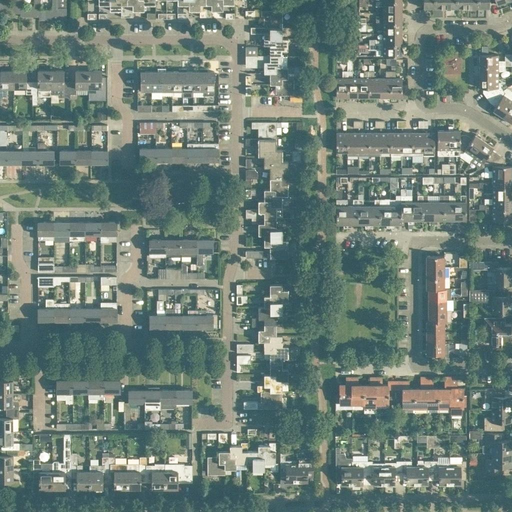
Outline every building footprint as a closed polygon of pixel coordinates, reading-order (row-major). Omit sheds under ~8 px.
[(2,0),(2,12),(13,12),(13,2),(20,2),(21,2),(20,0),(2,0)] [(20,0),(21,2),(20,2),(21,16),(31,16),(31,5),(39,5),(38,0),(20,0)] [(38,0),(39,5),(39,19),(49,19),(49,14),(57,14),(57,17),(66,17),(66,19),(66,0),(38,0)] [(127,17),(126,0),(110,0),(110,4),(110,10),(121,10),(121,17),(127,17)] [(126,0),(127,17),(133,17),(133,10),(144,10),(144,4),(143,0),(126,0)] [(200,16),(206,16),(205,0),(188,0),(189,4),(189,10),(200,10),(200,16)] [(205,0),(206,16),(212,16),(212,10),(223,10),(223,4),(222,0),(205,0)] [(375,6),(383,6),(383,11),(401,12),(401,1),(375,1),(375,6)] [(91,9),(87,9),(87,18),(96,18),(96,13),(91,13),(91,9)] [(264,16),(264,27),(282,27),(282,10),(261,10),(261,16),(264,16)] [(383,17),(376,17),(376,22),(401,22),(401,12),(383,11),(383,17)] [(376,27),(383,27),(383,33),(401,33),(401,22),(376,22),(376,27)] [(264,33),(264,44),(270,44),(275,44),(275,38),(282,38),(282,27),(264,27),(251,27),(251,33),(264,33)] [(383,39),(369,39),(369,44),(401,44),(401,33),(383,33),(383,39)] [(288,50),(288,38),(282,38),(275,38),(275,44),(270,44),(270,55),(282,55),(282,50),(288,50)] [(401,44),(369,44),(369,49),(383,49),(383,55),(401,55),(401,44)] [(511,55),(511,53),(504,53),(504,60),(498,60),(498,54),(479,54),(479,65),(505,65),(509,65),(511,65),(511,55)] [(270,55),(257,55),(251,55),(245,55),(245,64),(257,64),(257,61),(264,61),(264,72),(270,72),(275,72),(275,67),(282,67),(282,66),(282,55),(270,55)] [(347,58),(347,64),(347,96),(358,96),(358,77),(352,77),(352,70),(352,58),(347,58)] [(467,88),(467,62),(454,62),(453,71),(448,71),(448,88),(467,88)] [(347,96),(347,64),(342,64),(342,77),(336,77),(336,96),(347,96)] [(374,64),(369,64),(369,70),(369,96),(380,96),(380,77),(374,77),(374,70),(374,64)] [(505,70),(505,65),(479,65),(479,76),(498,76),(498,70),(505,70)] [(270,72),(270,84),(275,84),(275,83),(280,83),(281,78),(288,78),(288,77),(288,66),(282,66),(282,67),(275,67),(275,72),(270,72)] [(140,90),(151,90),(151,71),(144,71),(144,68),(137,68),(137,74),(140,74),(140,90)] [(158,71),(151,71),(151,90),(161,90),(161,68),(158,68),(158,71)] [(165,71),(165,68),(161,68),(161,90),(172,90),(172,71),(165,71)] [(179,71),(172,71),(172,90),(182,89),(182,68),(179,68),(179,71)] [(186,68),(182,68),(182,89),(193,89),(193,71),(186,71),(186,68)] [(199,71),(193,71),(193,89),(203,89),(203,68),(199,68),(199,71)] [(207,71),(207,68),(203,68),(203,89),(203,95),(214,95),(214,71),(207,71)] [(6,89),(13,89),(13,70),(1,70),(1,81),(0,80),(0,103),(1,104),(1,97),(6,97),(6,89)] [(26,70),(13,70),(13,89),(25,89),(25,95),(32,95),(32,81),(26,81),(26,70)] [(32,104),(36,104),(36,95),(38,95),(38,96),(50,96),(50,94),(50,70),(38,70),(38,81),(32,81),(32,95),(32,104)] [(66,97),(68,98),(69,98),(69,81),(64,81),(64,70),(50,70),(50,94),(58,94),(59,97),(64,97),(66,97)] [(69,98),(70,99),(70,94),(88,94),(88,88),(88,70),(76,70),(76,81),(69,81),(69,98)] [(96,88),(96,94),(107,94),(107,76),(101,76),(101,70),(88,70),(88,88),(96,88)] [(364,70),(364,77),(358,77),(358,96),(369,96),(369,70),(364,70)] [(385,70),(385,77),(380,77),(380,96),(390,96),(390,70),(385,70)] [(396,77),(396,70),(390,70),(390,96),(402,96),(402,77),(396,77)] [(483,92),(487,97),(503,89),(501,87),(500,87),(500,82),(498,82),(498,76),(479,76),(479,87),(483,87),(483,92)] [(280,83),(275,83),(275,84),(275,95),(294,95),(294,77),(288,77),(288,78),(281,78),(280,83)] [(498,114),(498,113),(502,116),(511,100),(511,99),(504,94),(505,92),(503,89),(487,97),(490,102),(495,106),(493,109),(494,110),(493,111),(494,113),(496,114),(498,114)] [(511,121),(511,100),(502,116),(506,118),(505,119),(506,121),(508,122),(510,122),(510,121),(511,122),(511,121)] [(258,128),(258,138),(276,138),(276,121),(251,121),(251,127),(258,128)] [(155,133),(155,127),(155,122),(140,122),(140,133),(155,133)] [(448,130),(448,149),(459,149),(460,149),(460,134),(460,130),(453,130),(453,126),(448,126),(448,130)] [(437,155),(448,154),(448,149),(448,130),(437,130),(437,140),(437,155)] [(347,151),(347,132),(336,132),(336,151),(347,151)] [(347,151),(347,155),(358,155),(358,132),(347,132),(347,151)] [(358,132),(358,155),(369,155),(369,132),(358,132)] [(369,155),(379,155),(379,151),(380,151),(380,132),(369,132),(369,155)] [(391,151),(390,132),(380,132),(380,151),(391,151)] [(390,132),(391,151),(391,155),(401,155),(401,132),(390,132)] [(401,132),(401,155),(412,155),(412,132),(401,132)] [(412,132),(412,155),(423,155),(423,151),(423,132),(412,132)] [(423,151),(423,155),(434,155),(434,132),(423,132),(423,151)] [(472,138),(466,134),(460,134),(460,149),(459,149),(459,152),(463,152),(465,150),(474,156),(484,140),(480,138),(481,137),(480,135),(478,134),(476,134),(476,135),(475,134),(472,138)] [(270,149),(276,149),(276,138),(258,138),(246,138),(246,145),(258,144),(258,156),(264,155),(270,155),(270,149)] [(482,167),(486,166),(490,164),(497,153),(492,149),(493,147),(492,146),(493,145),(492,143),(490,142),(488,142),(488,143),(484,140),(474,156),(482,162),(481,164),(482,167)] [(44,142),(37,142),(37,150),(38,150),(38,163),(54,163),(54,150),(46,150),(46,144),(44,142)] [(187,148),(187,160),(203,160),(203,142),(187,142),(187,148)] [(218,142),(203,142),(203,160),(219,160),(218,142)] [(140,148),(140,161),(156,161),(156,148),(140,148)] [(156,148),(156,161),(171,161),(171,148),(156,148)] [(171,148),(171,161),(187,160),(187,148),(171,148)] [(282,149),(276,149),(270,149),(270,155),(264,155),(264,167),(270,167),(276,167),(276,160),(282,160),(282,149)] [(300,149),(292,149),(292,160),(300,160),(300,149)] [(6,163),(22,163),(22,150),(6,150),(6,163)] [(38,150),(37,150),(22,150),(22,163),(38,163),(38,150)] [(60,150),(60,163),(75,163),(75,150),(60,150)] [(91,150),(75,150),(75,163),(91,163),(91,150)] [(107,150),(91,150),(91,163),(107,163),(107,150)] [(490,164),(486,166),(489,170),(492,170),(492,176),(511,176),(511,172),(511,171),(511,166),(511,165),(505,165),(505,158),(497,153),(490,164)] [(288,160),(282,160),(276,160),(276,167),(270,167),(270,178),(282,178),(282,172),(288,172),(288,160)] [(474,183),(474,187),(485,187),(511,187),(511,176),(492,176),(492,182),(479,182),(479,183),(474,183)] [(288,183),(282,183),(282,178),(270,178),(270,189),(276,189),(276,195),(282,195),(288,195),(288,183)] [(492,198),(511,198),(511,187),(485,187),(485,192),(492,192),(492,198)] [(401,188),(401,194),(401,198),(401,219),(408,219),(408,223),(412,223),(412,201),(406,201),(406,194),(405,194),(405,188),(401,188)] [(276,206),(282,206),(282,195),(276,195),(276,189),(270,189),(264,189),(264,200),(270,200),(270,206),(276,206)] [(422,190),(417,190),(417,201),(412,201),(412,223),(416,223),(416,219),(422,219),(422,194),(422,190)] [(396,198),(390,198),(390,205),(390,227),(394,227),(394,223),(401,223),(401,219),(401,198),(401,194),(396,194),(396,198)] [(433,223),(433,194),(422,194),(422,219),(429,219),(429,223),(433,223)] [(444,194),(439,194),(433,194),(433,223),(437,223),(437,219),(444,219),(444,194)] [(455,201),(455,194),(444,194),(444,219),(451,219),(451,223),(455,223),(455,201)] [(460,201),(455,201),(455,223),(459,223),(459,219),(466,219),(466,194),(460,194),(460,201)] [(373,223),(379,223),(379,198),(374,198),(374,205),(369,205),(369,227),(373,227),(373,223)] [(390,205),(390,198),(379,198),(379,223),(386,223),(386,227),(390,227),(390,205)] [(479,204),(479,209),(485,209),(511,209),(511,208),(511,207),(511,202),(511,198),(492,198),(492,204),(479,204)] [(343,227),(347,227),(347,205),(342,205),(342,199),(336,199),(336,223),(343,223),(343,227)] [(353,205),(347,205),(347,227),(351,227),(351,223),(358,223),(358,199),(353,199),(353,205)] [(363,199),(358,199),(358,223),(365,223),(365,227),(369,227),(369,205),(363,205),(363,199)] [(270,200),(264,200),(258,200),(258,211),(245,211),(245,217),(252,217),(276,217),(282,217),(282,206),(276,206),(270,206),(270,200)] [(511,209),(485,209),(485,214),(492,214),(492,220),(511,220),(511,215),(511,214),(511,209)] [(258,223),(258,234),(264,234),(269,234),(269,228),(276,228),(276,217),(252,217),(252,223),(258,223)] [(38,240),(54,240),(54,234),(54,221),(38,221),(38,234),(38,240)] [(69,234),(69,221),(54,221),(54,234),(69,234)] [(69,240),(85,240),(85,234),(85,221),(69,221),(69,234),(69,240)] [(85,234),(101,234),(101,221),(85,221),(85,234)] [(101,221),(101,234),(101,241),(109,241),(109,234),(117,234),(117,221),(101,221)] [(275,239),(282,239),(282,228),(276,228),(269,228),(269,234),(264,234),(264,246),(270,246),(275,246),(275,239)] [(150,252),(166,252),(166,239),(150,239),(150,252)] [(166,252),(166,256),(181,256),(181,239),(166,239),(166,252)] [(181,256),(196,256),(196,252),(197,252),(197,239),(181,239),(181,256)] [(196,252),(196,256),(197,256),(197,264),(203,264),(203,252),(213,252),(213,239),(197,239),(197,252),(196,252)] [(275,239),(275,246),(270,246),(270,257),(282,257),(282,251),(288,251),(288,239),(282,239),(275,239)] [(258,257),(258,250),(251,250),(251,248),(246,248),(246,257),(258,257)] [(426,262),(424,262),(424,266),(444,266),(444,255),(426,255),(426,262)] [(469,269),(487,269),(487,271),(495,271),(495,285),(511,285),(511,267),(498,267),(498,261),(469,261),(469,269)] [(424,270),(426,270),(426,277),(444,277),(444,266),(424,266),(424,270)] [(173,269),(166,268),(166,278),(181,278),(181,272),(181,267),(173,267),(173,269)] [(54,281),(54,276),(38,276),(38,286),(54,286),(54,281)] [(85,292),(85,276),(69,276),(69,281),(69,287),(76,287),(76,281),(80,281),(80,293),(85,293),(85,292)] [(101,276),(85,276),(85,292),(91,292),(91,281),(96,281),(96,288),(101,288),(101,281),(101,276)] [(444,288),(444,277),(426,277),(426,288),(428,288),(444,288)] [(282,284),(270,284),(270,295),(276,295),(276,301),(282,301),(288,301),(288,289),(282,289),(282,284)] [(181,288),(165,288),(165,293),(175,293),(175,298),(181,298),(181,293),(181,288)] [(446,299),(446,288),(444,288),(428,288),(428,299),(446,299)] [(500,289),(469,289),(469,301),(492,301),(493,313),(511,313),(511,295),(500,295),(500,289)] [(276,312),(282,312),(282,301),(276,301),(276,295),(270,295),(264,295),(264,306),(270,306),(270,313),(276,313),(276,312)] [(54,320),(54,302),(53,302),(53,298),(45,298),(45,307),(38,307),(38,320),(54,320)] [(428,299),(428,310),(446,310),(446,299),(428,299)] [(69,302),(54,302),(54,320),(70,320),(69,307),(69,302)] [(252,323),(276,323),(276,313),(270,313),(270,306),(264,306),(258,306),(258,317),(251,317),(252,323)] [(85,320),(85,307),(69,307),(70,320),(85,320)] [(101,320),(101,307),(85,307),(85,320),(101,320)] [(117,307),(101,307),(101,320),(117,320),(117,307)] [(165,327),(181,327),(181,314),(174,314),(174,308),(165,308),(165,309),(165,327)] [(165,309),(157,309),(157,314),(150,314),(150,327),(165,327),(165,309)] [(197,310),(188,309),(188,314),(181,314),(181,327),(197,327),(197,310)] [(206,314),(206,310),(197,310),(197,327),(213,327),(213,314),(206,314)] [(428,310),(428,320),(428,321),(444,321),(451,321),(451,310),(446,310),(428,310)] [(495,317),(484,317),(491,324),(491,334),(491,344),(502,344),(504,343),(506,343),(508,341),(510,340),(510,338),(511,335),(511,323),(505,323),(505,317),(495,317)] [(426,332),(444,332),(444,321),(428,321),(428,320),(426,320),(426,332)] [(258,340),(264,340),(270,340),(270,334),(276,334),(276,323),(252,323),(252,329),(258,329),(258,340)] [(426,342),(444,342),(444,332),(426,332),(426,342)] [(264,352),(270,352),(276,352),(276,345),(282,345),(282,334),(276,334),(270,334),(270,340),(264,340),(264,352)] [(435,357),(435,358),(448,358),(448,342),(444,342),(426,342),(426,354),(435,354),(435,357)] [(253,343),(237,343),(237,352),(253,352),(253,343)] [(270,352),(270,363),(282,363),(282,357),(288,357),(288,345),(282,345),(276,345),(276,352),(270,352)] [(288,368),(282,368),(282,363),(270,363),(270,374),(276,374),(276,380),(282,380),(288,380),(288,368)] [(6,380),(0,379),(0,392),(14,393),(14,380),(19,380),(19,374),(6,374),(6,380)] [(276,374),(270,374),(264,374),(264,385),(257,385),(257,391),(261,391),(282,391),(282,380),(276,380),(276,374)] [(388,398),(400,398),(400,389),(388,389),(388,384),(380,384),(380,382),(382,380),(382,376),(376,377),(376,406),(388,406),(388,402),(388,398)] [(415,413),(427,413),(427,410),(427,376),(420,376),(421,380),(421,384),(422,386),(422,388),(415,388),(415,410),(415,413)] [(429,414),(436,414),(436,410),(439,410),(439,406),(439,388),(431,388),(431,386),(433,384),(433,376),(427,376),(427,410),(429,410),(429,414)] [(446,388),(439,388),(439,406),(439,410),(451,410),(451,376),(444,376),(445,384),(446,386),(446,388)] [(451,376),(451,410),(451,412),(461,412),(461,406),(466,406),(466,394),(463,394),(463,388),(457,388),(457,380),(457,376),(451,376)] [(340,394),(335,394),(335,408),(352,408),(352,377),(346,377),(346,380),(348,382),(348,384),(339,384),(340,394)] [(358,377),(352,377),(352,408),(364,408),(364,384),(356,384),(356,382),(358,380),(358,377)] [(364,412),(376,412),(376,406),(376,377),(370,377),(370,380),(372,382),(372,384),(364,384),(364,408),(364,412)] [(73,402),(73,392),(72,379),(57,379),(57,399),(66,399),(66,402),(73,402)] [(88,392),(88,398),(89,398),(89,379),(72,379),(73,392),(88,392)] [(89,398),(104,398),(104,392),(104,379),(89,379),(89,398)] [(120,379),(104,379),(104,392),(120,392),(120,379)] [(403,406),(403,410),(415,410),(415,388),(407,388),(407,386),(409,384),(409,380),(402,381),(402,389),(402,406),(403,406)] [(153,389),(144,389),(144,402),(160,402),(160,389),(160,387),(153,387),(153,389)] [(491,401),(491,409),(511,409),(511,396),(500,396),(500,388),(484,388),(484,398),(484,401),(491,401)] [(129,389),(129,402),(130,402),(144,402),(144,389),(129,389)] [(160,389),(160,402),(176,402),(176,389),(160,389)] [(192,389),(176,389),(176,402),(192,402),(192,389)] [(243,408),(282,408),(282,391),(261,391),(261,402),(258,402),(258,401),(244,401),(243,408)] [(0,405),(6,405),(6,412),(19,412),(19,405),(14,405),(14,393),(0,392),(0,405)] [(500,421),(511,421),(511,409),(491,409),(491,416),(484,416),(484,430),(490,430),(500,430),(500,421)] [(0,417),(0,430),(14,430),(14,417),(19,417),(19,412),(6,412),(6,417),(0,417)] [(144,423),(144,428),(152,428),(152,417),(144,417),(144,423)] [(105,418),(104,418),(96,418),(96,428),(105,428),(105,418)] [(19,449),(19,447),(19,443),(14,443),(14,430),(0,430),(0,442),(2,443),(2,449),(19,449)] [(227,438),(227,432),(218,432),(218,444),(226,444),(226,438),(227,438)] [(482,452),(492,452),(511,452),(511,439),(500,439),(500,432),(485,432),(485,444),(482,444),(482,452)] [(53,460),(52,462),(52,471),(53,471),(53,488),(65,488),(65,477),(72,477),(72,465),(70,465),(70,433),(64,433),(64,462),(59,462),(58,460),(53,460)] [(153,438),(153,433),(146,433),(146,445),(151,445),(152,444),(153,442),(154,440),(154,438),(153,438)] [(247,462),(247,450),(247,442),(241,442),(241,444),(230,444),(230,450),(230,456),(236,456),(236,462),(247,462)] [(269,444),(258,444),(258,450),(258,456),(264,456),(264,462),(275,462),(275,442),(269,442),(269,444)] [(24,454),(24,447),(19,447),(19,449),(2,449),(1,455),(0,454),(0,467),(14,468),(14,455),(19,455),(19,454),(24,454)] [(341,484),(352,484),(352,461),(351,461),(351,457),(346,457),(344,452),(340,452),(340,447),(335,447),(336,474),(341,474),(341,484)] [(225,468),(236,468),(236,462),(236,456),(230,456),(230,450),(219,450),(219,456),(219,462),(225,462),(225,468)] [(264,468),(264,462),(264,456),(258,456),(258,450),(247,450),(247,462),(252,462),(252,468),(264,468)] [(280,452),(280,477),(286,477),(286,481),(296,481),(296,462),(297,462),(297,459),(285,459),(284,452),(280,452)] [(511,452),(492,452),(492,459),(485,459),(485,472),(500,472),(500,465),(511,465),(511,452)] [(77,477),(77,488),(90,488),(90,470),(89,470),(83,470),(83,464),(78,464),(78,453),(72,453),(72,465),(72,477),(77,477)] [(102,465),(89,464),(89,470),(90,470),(90,488),(102,488),(102,477),(108,477),(109,477),(109,456),(102,456),(102,465)] [(115,463),(114,456),(109,456),(109,477),(108,477),(108,482),(115,482),(115,488),(128,488),(128,463),(115,463)] [(139,456),(139,462),(128,463),(128,488),(140,488),(140,482),(146,482),(146,464),(146,456),(139,456)] [(225,474),(225,468),(225,462),(219,462),(219,456),(207,456),(207,474),(225,474)] [(39,482),(39,488),(53,488),(53,471),(52,471),(40,471),(40,465),(40,458),(33,458),(33,482),(39,482)] [(297,462),(296,462),(296,481),(307,481),(307,471),(313,471),(313,458),(303,458),(303,462),(297,462)] [(358,460),(358,461),(352,461),(352,484),(362,484),(362,474),(368,474),(368,470),(368,460),(358,460)] [(374,470),(374,484),(385,484),(384,463),(372,463),(372,460),(368,460),(368,470),(374,470)] [(396,463),(384,463),(385,484),(395,484),(395,469),(399,469),(399,474),(401,474),(401,460),(396,460),(396,463)] [(411,466),(411,460),(401,460),(401,474),(407,474),(407,484),(417,484),(417,466),(411,466)] [(429,462),(417,462),(417,466),(417,484),(428,484),(428,469),(433,469),(433,460),(429,460),(429,462)] [(438,460),(433,460),(433,469),(439,469),(439,484),(450,484),(450,462),(438,462),(438,460)] [(462,462),(450,462),(450,484),(460,484),(460,469),(466,469),(466,460),(462,460),(462,462)] [(155,463),(154,464),(146,464),(146,482),(152,482),(152,488),(165,488),(165,469),(164,469),(164,463),(155,463)] [(177,464),(177,469),(165,469),(165,488),(177,488),(177,482),(184,482),(184,464),(177,464)] [(19,480),(14,480),(14,468),(0,467),(0,480),(6,480),(6,486),(19,486),(19,480)]
